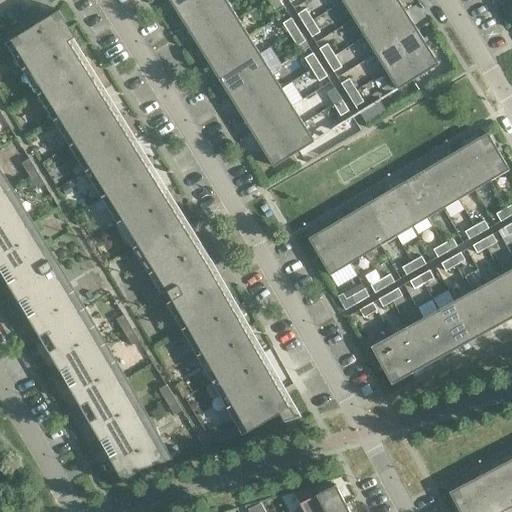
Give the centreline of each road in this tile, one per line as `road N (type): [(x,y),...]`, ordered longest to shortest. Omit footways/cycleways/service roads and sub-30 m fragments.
road 1 (residential): [(405,511),(262,252),(106,0)]
road 2 (residential): [(75,511),(0,384)]
road 3 (residential): [(511,111),(444,0)]
